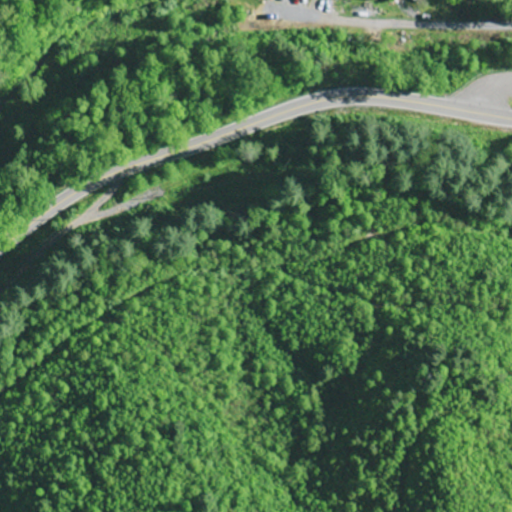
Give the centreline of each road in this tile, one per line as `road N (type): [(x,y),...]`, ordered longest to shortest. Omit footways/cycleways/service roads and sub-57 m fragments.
road 1 (secondary): [(511,118),(374,96),(310,102),(115,172),(59,202),(0,249)]
road 2 (residential): [(511,24),(373,22),(326,6)]
